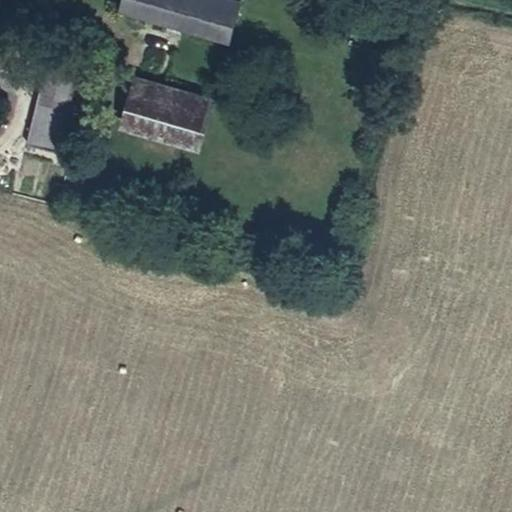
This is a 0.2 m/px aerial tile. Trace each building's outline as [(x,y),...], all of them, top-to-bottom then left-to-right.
[(230,37),(240,0),(125,0),(124,8),(230,37)] [(79,72),(49,64),(28,143),(58,151),(58,149),(78,74),(79,72)] [(78,74),(58,149),(70,152),(90,77),(78,74)] [(138,88),(126,126),(174,141),(186,103),(138,88)] [(186,103),(174,141),(198,149),(210,110),(186,103)]
